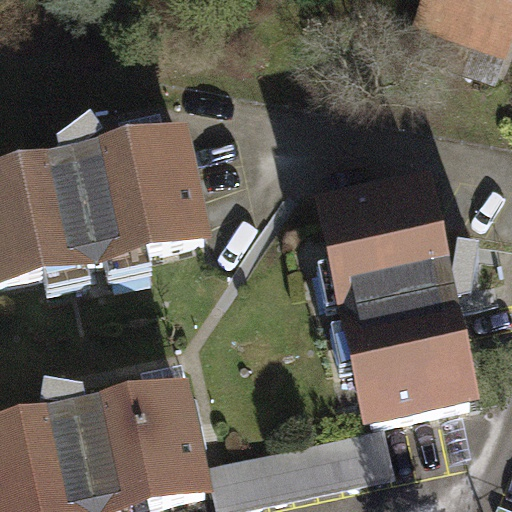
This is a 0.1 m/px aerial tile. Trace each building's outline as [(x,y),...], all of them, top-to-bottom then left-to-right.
[(511,0),(435,0),(433,5),(508,32),(511,21),(511,0)] [(38,182),(0,190),(0,292),(203,249),(181,151),(110,166),(109,160),(84,166),(85,172),(64,176),(63,171),(37,176),(38,182)] [(423,196),(325,218),(371,433),(469,412),(454,340),(460,339),(454,313),(448,315),(443,292),(449,291),(444,266),(438,268),(423,196)] [(0,511),(153,511),(204,501),(184,405),(111,420),(110,414),(84,419),(86,426),(64,430),(63,424),(38,429),(40,435),(0,443),(0,511)] [(278,511),(396,487),(385,435),(206,473),(214,511),(278,511)]
